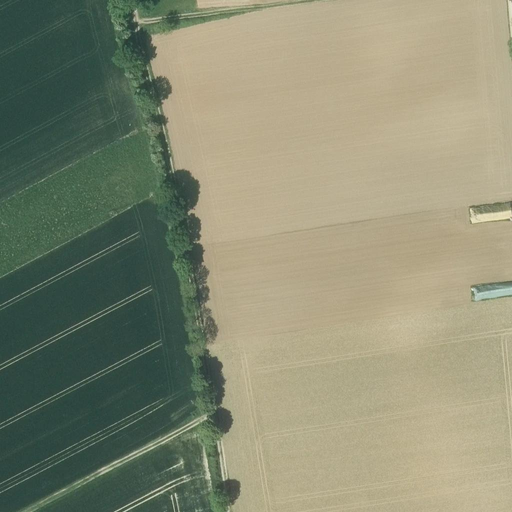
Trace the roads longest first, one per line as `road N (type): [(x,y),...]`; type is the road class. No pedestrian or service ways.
road 1 (track): [(228,511),(181,220),(131,0)]
road 2 (track): [(213,414),(25,511)]
road 3 (track): [(335,0),(135,25)]
